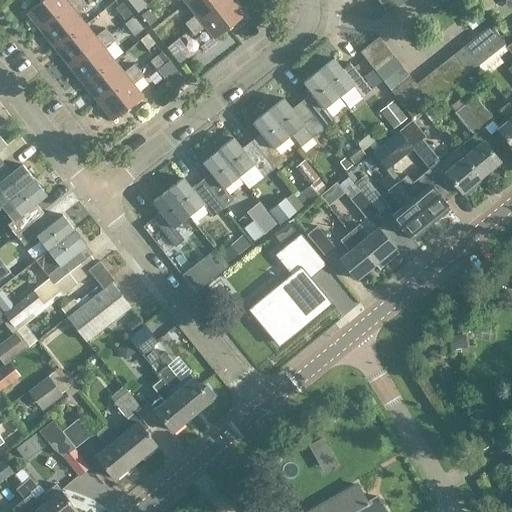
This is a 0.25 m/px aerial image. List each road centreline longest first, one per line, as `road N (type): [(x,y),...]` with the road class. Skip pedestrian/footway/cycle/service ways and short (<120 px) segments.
road 1 (residential): [(95,197),(299,36),(311,18),(307,0)]
road 2 (residential): [(265,407),(95,197)]
road 3 (residential): [(350,336),(511,203)]
road 4 (residential): [(456,511),(350,336)]
road 5 (residential): [(137,511),(265,407)]
road 6 (residential): [(95,197),(0,76)]
